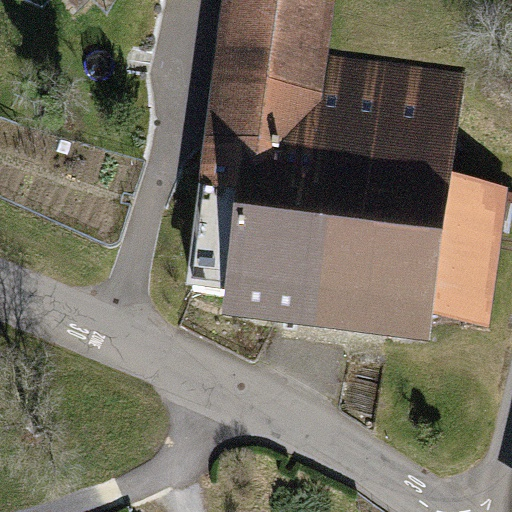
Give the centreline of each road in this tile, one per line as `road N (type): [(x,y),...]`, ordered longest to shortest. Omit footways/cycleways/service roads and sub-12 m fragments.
road 1 (tertiary): [(0,293),(230,391),(435,511)]
road 2 (track): [(230,391),(180,451),(64,511)]
